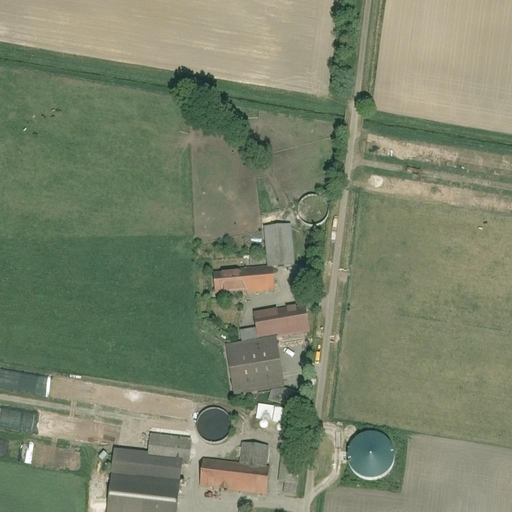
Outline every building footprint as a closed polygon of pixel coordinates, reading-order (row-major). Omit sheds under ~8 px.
[(328,219),(328,216),(328,213),(327,210),(325,207),(324,205),(321,204),(319,202),(315,201),(313,201),(310,201),(306,202),(304,204),(301,206),(300,208),(298,211),(298,213),(298,217),(298,219),(299,222),(301,226),(303,227),(305,229),(308,230),(310,231),(314,231),(317,231),(319,230),(322,229),(324,227),(326,224),(327,222),(328,219)] [(260,230),(263,266),(211,270),(212,294),(274,290),(273,282),(273,271),(292,269),(291,265),(288,227),(260,230)] [(242,344),(223,347),(230,393),(283,386),(277,342),(307,338),(302,307),(249,314),(251,327),(240,328),(242,344)] [(231,428),(231,426),(231,423),(230,419),(228,416),(226,414),(223,411),(221,410),(218,409),(214,408),(210,408),(206,409),(204,410),(201,413),(198,416),(197,419),(195,423),(195,426),(195,428),(196,432),(198,435),(200,438),(203,440),(206,442),(209,443),(213,443),(216,443),(219,442),(222,441),(225,439),(228,435),(230,432),(231,428)] [(193,443),(147,441),(146,463),(192,466),(193,443)] [(200,463),(198,487),(263,494),(267,457),(268,454),(242,451),(240,468),(200,463)] [(287,495),(296,496),(298,479),(293,479),(295,465),(282,464),(279,483),(288,484),(287,495)] [(117,475),(112,511),(177,511),(181,483),(117,475)]
